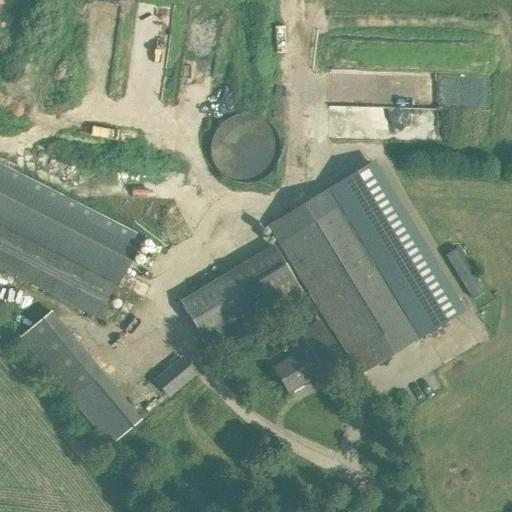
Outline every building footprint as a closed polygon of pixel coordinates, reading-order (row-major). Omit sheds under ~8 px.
[(243,185),(246,185),(249,185),(253,184),(257,183),(260,182),(262,181),(267,178),(270,175),(272,174),(274,171),(276,168),(277,166),(278,163),(279,160),(280,158),(280,156),(281,154),(281,152),(281,149),(281,146),(281,144),(280,142),(280,140),(279,137),(277,133),(276,131),(275,129),(273,127),(270,124),(268,122),(266,120),(262,118),(260,117),(257,116),(253,115),(250,114),(246,114),(244,114),(241,114),(237,115),(234,116),(232,117),(228,119),(224,121),(221,124),(220,125),(218,128),(216,130),(215,132),(214,134),(212,137),(211,141),(210,145),(210,147),(210,149),(210,152),(210,154),(211,156),(211,158),(212,161),(213,163),(214,165),(215,167),(216,170),(218,171),(220,174),(223,177),(224,178),(227,180),(231,182),(234,183),(236,184),(240,184),(243,185)] [(269,225),(360,374),(463,312),(372,162),(269,225)] [(0,267),(100,318),(117,286),(142,236),(0,163),(0,267)] [(209,351),(302,293),(275,248),(183,306),(209,351)] [(289,391),(342,359),(326,332),(289,353),(292,358),(276,369),(289,391)] [(217,511),(220,508),(193,487),(176,510),(178,511),(217,511)]
